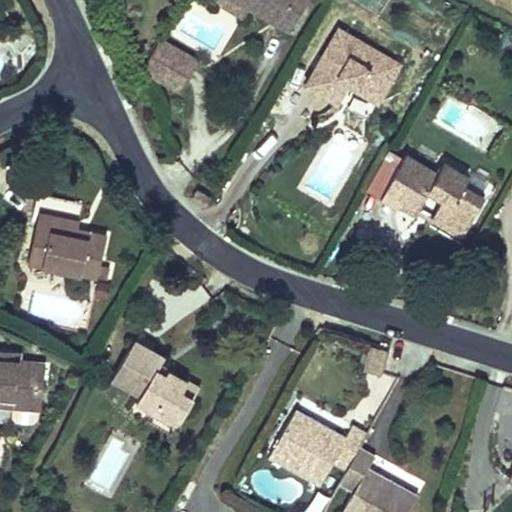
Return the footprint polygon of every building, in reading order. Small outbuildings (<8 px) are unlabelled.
[(229,0),(291,31),(306,0),(229,0)] [(8,33),(0,28),(0,40),(3,42),(8,33)] [(357,83),(354,87),(377,100),(399,63),(338,28),(306,83),(336,100),(347,82),(349,78),(357,83)] [(199,60),(159,37),(142,67),(181,90),(199,60)] [(347,82),(354,87),(357,83),(349,78),(347,82)] [(402,197),(399,202),(415,212),(429,189),(443,197),(436,209),(437,209),(467,227),(484,197),(463,186),(469,177),(443,162),(437,173),(404,154),(385,187),(402,197)] [(397,206),(399,202),(402,197),(385,187),(380,197),(397,206)] [(198,189),(192,197),(205,205),(210,196),(198,189)] [(28,261),(44,265),(63,269),(97,277),(97,276),(100,264),(107,234),(76,227),(82,203),(37,193),(33,210),(39,211),(28,261)] [(467,227),(437,209),(432,217),(462,235),(467,227)] [(108,266),(100,264),(97,276),(105,278),(108,266)] [(63,269),(44,265),(42,272),(61,276),(63,269)] [(153,410),(156,404),(180,418),(193,396),(182,390),(189,378),(169,366),(166,371),(156,365),(159,360),(163,354),(162,354),(135,338),(112,377),(139,393),(140,393),(136,399),(153,410)] [(0,347),(0,357),(19,359),(20,350),(0,347)] [(368,369),(381,369),(381,349),(369,348),(368,369)] [(33,383),(35,361),(19,359),(0,357),(0,404),(13,406),(38,408),(40,408),(43,384),(33,383)] [(159,360),(156,365),(166,371),(169,366),(159,360)] [(45,362),(35,361),(33,383),(43,384),(45,362)] [(200,385),(189,378),(182,390),(193,396),(200,385)] [(177,424),(180,418),(156,404),(153,410),(176,424),(177,424)] [(37,419),(38,408),(13,406),(12,416),(16,421),(33,423),(37,419)] [(296,407),(290,418),(304,426),(310,415),(296,407)] [(304,426),(290,418),(268,455),(319,484),(332,461),(347,469),(360,446),(367,432),(352,423),(346,435),(310,415),(304,426)] [(360,446),(347,469),(339,482),(353,490),(340,511),(408,511),(412,505),(398,497),(404,486),(368,466),(375,454),(360,446)] [(418,494),(404,486),(398,497),(412,505),(418,494)]
